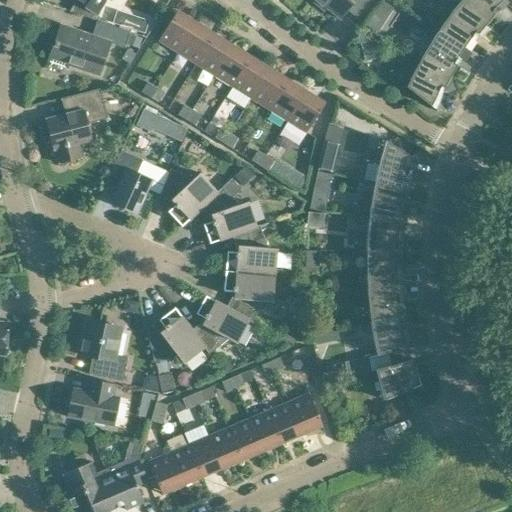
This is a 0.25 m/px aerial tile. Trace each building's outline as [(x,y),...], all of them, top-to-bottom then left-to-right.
[(94,14),(96,15),(105,0),(109,0),(110,0),(72,0),(73,1),(76,3),(70,12),(91,20),(94,14)] [(310,0),(310,1),(323,11),(326,8),(339,19),(346,10),(362,23),(378,0),(310,0)] [(461,0),(459,3),(485,25),(494,15),(491,12),(501,0),(461,0)] [(477,35),(485,25),(459,3),(452,12),(444,22),(438,31),(463,48),(474,32),(477,35)] [(117,11),(113,23),(124,27),(130,29),(145,34),(149,21),(117,11)] [(196,23),(184,16),(176,11),(175,14),(158,41),(177,53),(196,23)] [(123,48),(129,32),(96,21),(91,36),(60,26),(58,32),(61,33),(57,43),(54,42),(48,62),(67,68),(68,65),(98,76),(109,44),(123,48)] [(214,35),(207,30),(196,23),(177,53),(195,65),(214,35)] [(453,64),(463,48),(438,31),(432,40),(425,51),(420,60),(450,77),(456,66),(453,64)] [(389,34),(374,35),(376,53),(391,51),(389,34)] [(232,46),(220,39),(214,35),(195,65),(214,76),(232,46)] [(251,58),(244,53),(232,46),(214,76),(232,88),(251,58)] [(269,69),(257,62),(251,58),(232,88),(251,99),(269,69)] [(443,88),(450,77),(420,60),(414,69),(406,87),(433,109),(443,88)] [(288,81),(280,76),(269,69),(251,99),(269,110),(288,81)] [(306,92),(294,84),(288,81),(269,110),(287,122),(306,92)] [(149,98),(155,88),(147,83),(141,93),(149,98)] [(163,93),(155,88),(149,98),(157,103),(163,93)] [(55,150),(59,165),(81,159),(77,145),(91,141),(87,124),(107,119),(99,89),(60,99),(60,101),(69,98),(73,113),(45,120),(53,151),(55,150)] [(306,133),(324,103),(306,92),(287,122),(306,133)] [(186,121),(192,111),(183,106),(177,116),(186,121)] [(200,116),(192,111),(186,121),(194,126),(200,116)] [(222,144),(228,134),(220,129),(214,138),(222,144)] [(237,139),(228,134),(222,144),(231,149),(237,139)] [(339,145),(324,141),(317,168),(332,172),(339,145)] [(376,173),(374,183),(407,190),(410,177),(406,176),(412,158),(385,141),(379,160),(376,173)] [(142,161),(120,151),(109,175),(121,181),(112,202),(136,213),(151,181),(136,174),(142,161)] [(259,166),(265,157),(257,151),(251,161),(259,166)] [(273,162),(265,157),(259,166),(267,172),(273,162)] [(203,207),(217,194),(216,193),(199,174),(194,180),(170,170),(159,196),(171,201),(175,205),(167,212),(180,226),(180,227),(181,228),(203,207)] [(256,228),(256,227),(248,203),(239,206),(232,198),(241,189),(231,179),(216,193),(217,194),(203,207),(211,216),(213,221),(203,225),(209,243),(208,244),(208,245),(234,236),(256,228)] [(405,203),(407,190),(374,183),(372,194),(370,207),(369,218),(399,221),(401,202),(405,203)] [(397,240),(399,221),(369,218),(367,229),(367,241),(366,252),(400,253),(401,240),(397,240)] [(259,226),(256,227),(256,228),(234,236),(238,247),(237,253),(226,252),(225,271),(224,271),(224,272),(274,276),(276,250),(268,249),(259,226)] [(400,266),(400,253),(366,252),(366,263),(366,276),(367,287),(397,285),(396,266),(400,266)] [(272,302),(274,276),(224,272),(225,272),(223,292),(234,292),(233,298),(228,309),(248,320),(248,321),(251,323),(263,301),(272,302)] [(398,304),(397,285),(367,287),(368,304),(370,321),(404,317),(402,304),(398,304)] [(248,320),(228,309),(204,296),(204,297),(205,297),(195,314),(205,320),(202,325),(192,332),(204,348),(203,348),(208,355),(228,339),(236,343),(248,321),(248,320)] [(183,364),(203,348),(204,348),(192,332),(174,307),(173,308),(174,309),(158,321),(165,329),(160,333),(147,336),(153,363),(178,357),(183,364)] [(405,329),(404,317),(370,321),(375,356),(406,349),(401,330),(405,329)] [(79,352),(78,355),(91,358),(88,375),(122,382),(127,358),(115,356),(120,328),(87,321),(80,352),(79,352)] [(285,333),(283,337),(293,343),(296,338),(285,333)] [(344,363),(347,377),(371,372),(368,357),(344,363)] [(279,358),(270,361),(274,372),(284,368),(279,358)] [(375,370),(383,401),(408,390),(413,392),(415,387),(419,385),(418,381),(420,376),(416,374),(412,360),(375,370)] [(274,372),(270,361),(261,365),(265,376),(274,372)] [(239,374),(230,378),(235,389),(244,385),(239,374)] [(144,375),(144,387),(156,387),(156,375),(144,375)] [(235,389),(230,378),(221,382),(226,393),(235,389)] [(67,417),(112,426),(118,398),(113,397),(116,385),(93,381),(91,392),(73,389),(67,417)] [(199,391),(190,395),(195,406),(204,402),(199,391)] [(143,393),(140,405),(152,407),(154,395),(143,393)] [(308,394),(288,403),(302,435),(322,426),(308,394)] [(195,406),(190,395),(181,399),(186,410),(195,406)] [(163,415),(166,405),(155,402),(153,411),(163,415)] [(302,435),(288,403),(268,411),(282,443),(302,435)] [(161,424),(163,415),(153,411),(150,421),(161,424)] [(282,443),(268,411),(248,420),(262,452),(282,443)] [(262,452),(248,420),(228,428),(242,460),(262,452)] [(242,460),(228,428),(208,437),(222,469),(242,460)] [(50,429),(48,439),(62,441),(64,431),(50,429)] [(222,469),(208,437),(188,445),(202,477),(222,469)] [(93,480),(86,464),(63,474),(69,490),(65,492),(73,511),(106,511),(123,505),(125,510),(143,502),(136,486),(147,481),(138,460),(143,445),(129,442),(124,461),(126,466),(93,480)] [(202,477),(188,445),(168,454),(182,486),(202,477)] [(182,486),(168,454),(148,462),(160,491),(161,494),(182,486)]
